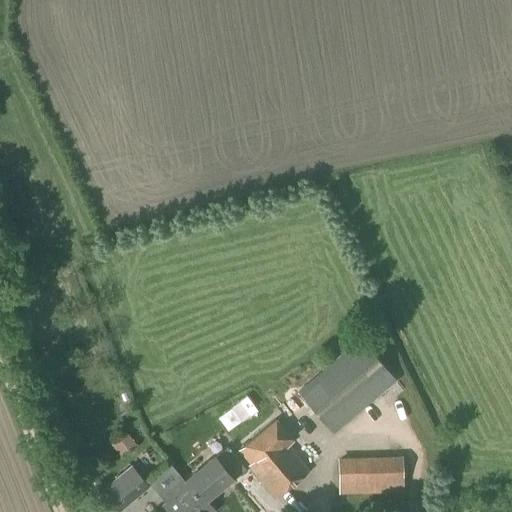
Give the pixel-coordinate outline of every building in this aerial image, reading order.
[(333,434),(397,381),(361,337),(297,391),(333,434)] [(274,500),(310,469),(288,442),(292,438),(276,418),(238,450),(249,464),(247,467),(274,500)] [(133,433),(119,444),(130,457),(143,446),(133,433)] [(245,469),(227,447),(216,457),(215,456),(185,481),(182,478),(162,494),(168,502),(165,505),(171,511),(206,511),(210,509),(203,501),(232,477),(233,479),(245,469)] [(338,495),(402,492),(402,456),(337,458),(338,495)] [(116,511),(147,486),(132,467),(101,492),(116,511)]
